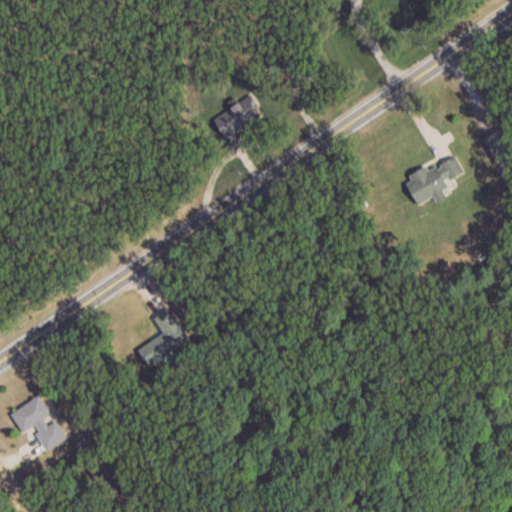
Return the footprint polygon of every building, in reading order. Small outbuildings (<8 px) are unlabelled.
[(215,119),(226,139),(261,118),(250,99),(215,119)] [(511,161),(511,136),(508,128),(486,140),(500,167),(511,161)] [(421,207),(452,191),(448,183),(465,174),(455,155),(407,181),(421,207)] [(190,341),(171,309),(155,319),(164,334),(139,350),(149,366),(190,341)] [(68,439),(56,421),(50,425),(46,419),(52,416),(40,397),(12,415),(24,434),(34,429),(48,451),(68,439)]
